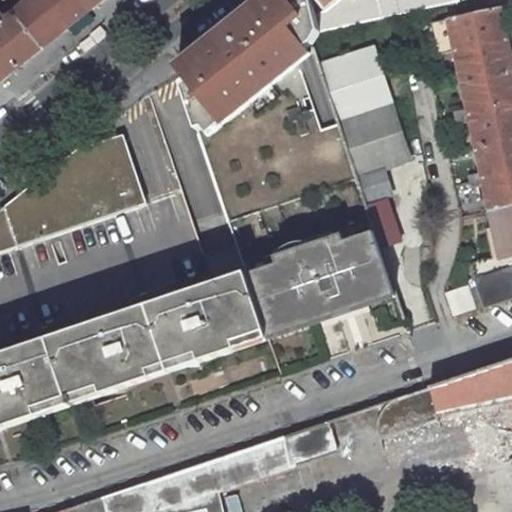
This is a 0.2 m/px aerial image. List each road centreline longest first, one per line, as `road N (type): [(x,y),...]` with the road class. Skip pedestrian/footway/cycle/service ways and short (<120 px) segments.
road 1 (residential): [(511,332),(0,505)]
road 2 (unknown): [(448,354),(422,241),(430,132),(407,49),(385,29),(364,29)]
road 3 (secondary): [(0,169),(215,0)]
road 4 (secondary): [(161,0),(0,128)]
